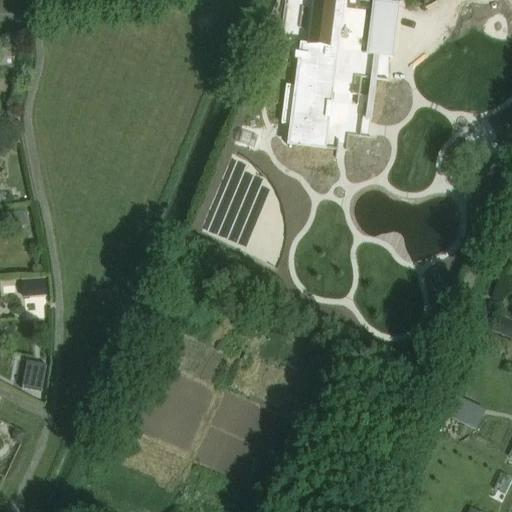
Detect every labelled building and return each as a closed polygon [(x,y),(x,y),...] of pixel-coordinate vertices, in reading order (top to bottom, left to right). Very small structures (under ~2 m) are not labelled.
[(312,0),(307,46),(330,49),(336,0),(337,0),(360,2),(360,0),(312,0)] [(386,7),(368,4),(364,42),(382,45),(386,7)] [(15,228),(28,226),(27,212),(14,214),(15,228)] [(23,299),(47,297),(46,279),(22,281),(23,299)] [(511,339),(511,321),(502,317),(495,332),(511,339)] [(26,362),(22,390),(42,393),(46,365),(26,362)]
